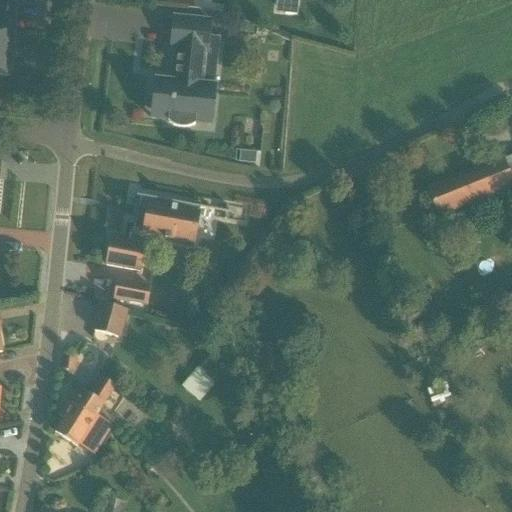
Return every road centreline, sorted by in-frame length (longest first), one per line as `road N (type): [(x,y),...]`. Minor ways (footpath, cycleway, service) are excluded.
road 1 (residential): [(16,511),(67,141)]
road 2 (unclassified): [(67,141),(87,0)]
